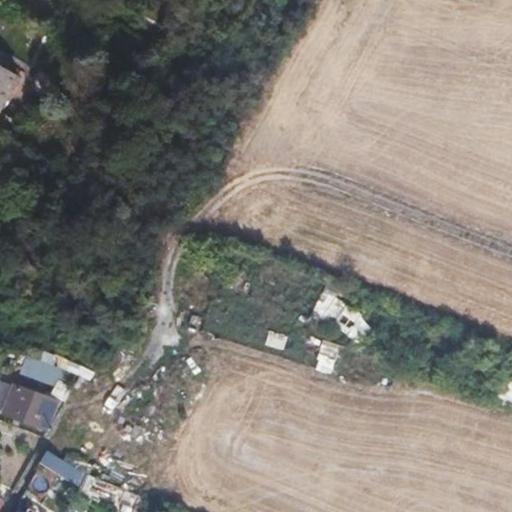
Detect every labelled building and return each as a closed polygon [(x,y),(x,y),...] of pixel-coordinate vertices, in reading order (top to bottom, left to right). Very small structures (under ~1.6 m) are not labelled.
[(0,63),(0,108),(0,109),(21,75),(0,63)] [(0,118),(0,130),(2,131),(8,136),(16,124),(2,116),(0,118)] [(356,346),(373,328),(334,292),(318,310),(356,346)] [(43,363),(37,378),(65,388),(70,373),(43,363)] [(15,385),(5,413),(47,429),(50,421),(55,409),(45,406),(48,396),(15,385)] [(89,472),(81,485),(134,509),(141,495),(89,472)]
